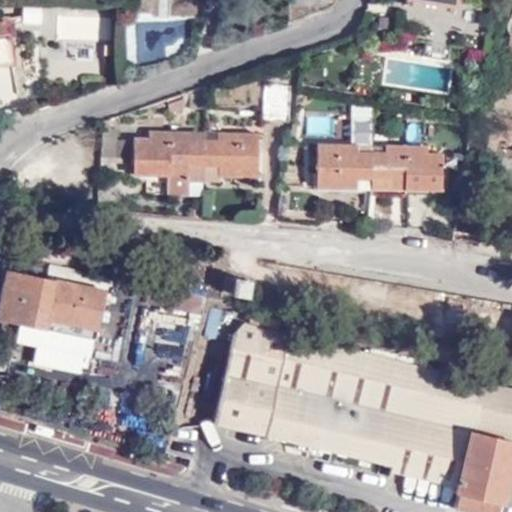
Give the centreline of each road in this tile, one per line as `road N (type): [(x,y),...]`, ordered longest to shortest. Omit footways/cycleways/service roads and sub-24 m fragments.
road 1 (residential): [(511,289),(344,254),(0,201)]
road 2 (residential): [(360,0),(340,23),(308,37),(25,134),(0,153)]
road 3 (primary): [(245,511),(0,439)]
road 4 (primary): [(0,472),(133,511)]
